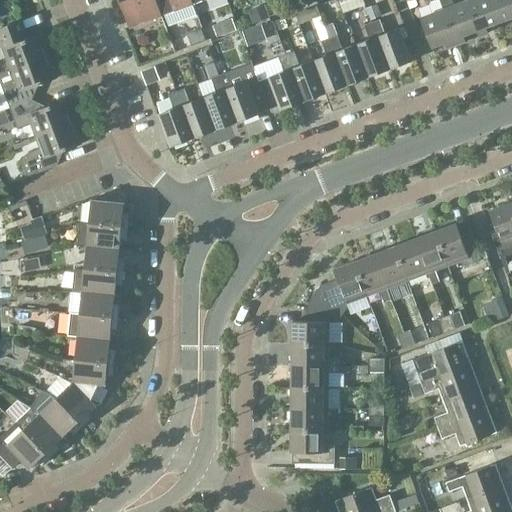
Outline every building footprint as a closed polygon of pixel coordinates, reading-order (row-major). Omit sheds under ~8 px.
[(117,0),(128,28),(160,16),(154,0),(117,0)] [(190,0),(154,0),(160,16),(192,4),(190,0)] [(447,47),(456,44),(439,0),(433,0),(430,1),(429,5),(432,13),(420,18),(431,47),(445,42),(447,47)] [(465,0),(454,5),(452,0),(439,0),(456,44),(465,41),(463,35),(476,30),(465,0)] [(485,27),(499,22),(490,0),(466,0),(465,0),(476,30),(478,36),(488,32),(485,27)] [(511,0),(490,0),(499,22),(511,16),(511,0)] [(371,22),(388,69),(410,61),(398,28),(384,33),(379,19),(371,22)] [(48,56),(39,34),(27,39),(20,20),(0,27),(0,59),(5,57),(10,68),(10,70),(48,56)] [(367,77),(388,69),(371,22),(363,25),(368,39),(355,44),(367,77)] [(367,77),(355,44),(341,49),(336,35),(328,38),(346,85),(367,77)] [(243,42),(247,63),(271,58),(267,37),(243,42)] [(324,93),(346,85),(328,38),(320,41),(325,55),(312,60),(324,93)] [(303,101),(285,54),(280,40),(270,44),(276,58),(277,57),(283,71),(269,76),(269,77),(258,81),(268,109),(279,105),(281,109),(303,101)] [(324,93),(312,60),(298,65),(293,51),(285,54),(303,101),(324,93)] [(10,68),(0,71),(0,83),(6,101),(0,103),(0,110),(0,111),(31,100),(29,94),(35,92),(37,87),(36,85),(56,78),(48,56),(10,70),(10,68)] [(160,81),(153,70),(141,78),(149,89),(160,81)] [(268,109),(258,81),(247,85),(245,81),(231,86),(226,72),(218,75),(236,122),(258,114),(258,113),(268,109)] [(214,130),(236,122),(218,75),(210,78),(216,92),(202,97),(214,130)] [(214,130),(202,97),(189,102),(183,88),(175,91),(193,138),(214,130)] [(171,146),(193,138),(175,91),(168,94),(173,108),(159,113),(171,146)] [(39,103),(33,105),(31,100),(0,111),(4,120),(12,116),(17,128),(30,123),(35,136),(72,122),(64,100),(45,107),(44,106),(39,103)] [(26,177),(56,166),(52,154),(81,144),(72,122),(35,136),(40,149),(26,154),(20,159),(26,177)] [(122,217),(123,203),(91,199),(91,201),(82,204),(80,222),(88,223),(127,227),(128,218),(122,217)] [(501,244),(511,240),(511,209),(510,203),(489,211),(501,244)] [(9,211),(12,224),(28,219),(25,206),(9,211)] [(487,258),(482,245),(476,247),(466,220),(455,224),(434,231),(447,265),(460,260),(463,267),(487,258)] [(78,222),(76,245),(86,246),(86,245),(119,249),(120,234),(126,235),(127,227),(88,223),(80,222),(78,222)] [(15,231),(19,262),(40,259),(35,228),(15,231)] [(434,270),(447,265),(434,231),(414,239),(427,273),(431,284),(439,281),(434,270)] [(406,280),(427,273),(414,239),(394,247),(406,280)] [(117,263),(119,249),(86,245),(86,246),(84,266),(79,266),(79,269),(83,270),(84,268),(122,272),(123,263),(117,263)] [(386,288),(406,280),(394,247),(374,254),(386,288)] [(390,300),(386,288),(374,254),(353,262),(366,295),(379,291),(383,303),(390,300)] [(39,262),(20,265),(21,276),(40,273),(39,262)] [(346,303),(366,295),(353,262),(333,270),(336,279),(320,285),(313,295),(342,314),(347,307),(346,303)] [(73,270),(71,292),(76,292),(81,293),(81,291),(114,294),(115,280),(121,280),(122,272),(84,268),(83,270),(83,271),(73,270)] [(113,308),(114,294),(81,291),(81,293),(79,313),(118,317),(119,309),(113,308)] [(336,322),(342,314),(313,295),(306,305),(306,321),(291,321),(291,344),(327,344),(328,322),(336,322)] [(494,299),(479,303),(485,323),(500,318),(494,299)] [(449,330),(455,328),(464,325),(459,311),(444,317),(449,330)] [(118,317),(79,313),(69,312),(67,335),(77,336),(109,339),(111,325),(117,326),(118,317)] [(431,337),(449,330),(444,317),(427,323),(431,337)] [(407,346),(414,344),(409,330),(402,333),(407,346)] [(402,348),(407,346),(402,333),(397,335),(402,348)] [(108,353),(109,339),(77,336),(75,357),(70,356),(69,360),(74,360),(74,359),(113,363),(114,354),(108,353)] [(462,341),(412,360),(420,383),(471,364),(462,341)] [(327,359),(327,344),(291,344),(291,365),(339,365),(339,359),(327,359)] [(112,371),(113,363),(74,359),(74,360),(73,379),(69,378),(67,380),(70,383),(72,382),(97,385),(105,385),(106,371),(112,371)] [(442,400),(479,386),(471,364),(420,383),(424,393),(438,389),(442,400)] [(327,387),(327,372),(339,372),(339,365),(291,365),(291,387),(327,387)] [(70,383),(56,397),(83,425),(89,419),(85,415),(95,405),(90,400),(97,385),(72,382),(70,383)] [(437,428),(487,409),(479,386),(442,400),(446,412),(433,417),(437,428)] [(326,408),(327,387),(291,387),(291,408),(326,408)] [(51,395),(44,392),(42,390),(29,407),(30,408),(35,411),(38,414),(39,413),(62,437),(72,427),(76,431),(83,425),(56,397),(54,398),(51,395)] [(38,414),(35,411),(30,408),(16,422),(22,429),(23,429),(50,457),(56,451),(52,446),(62,437),(39,413),(38,414)] [(290,430),(326,430),(326,416),(339,417),(339,408),(326,408),(291,408),(290,430)] [(383,425),(383,409),(368,409),(368,425),(383,425)] [(487,409),(437,428),(441,438),(454,434),(459,446),(496,432),(487,409)] [(0,440),(2,443),(0,445),(0,456),(11,468),(20,460),(28,468),(39,458),(43,463),(50,457),(23,429),(22,429),(19,426),(16,422),(0,436),(0,440)] [(326,444),(326,430),(290,430),(290,452),(291,452),(291,463),(333,464),(334,444),(326,444)] [(466,498),(503,485),(495,463),(445,482),(448,492),(461,487),(466,498)] [(490,511),(510,505),(503,485),(466,498),(470,510),(465,511),(490,511)] [(338,511),(367,511),(392,503),(389,494),(375,499),(371,487),(334,501),(338,511)] [(393,511),(395,511),(392,503),(367,511),(393,511)]
